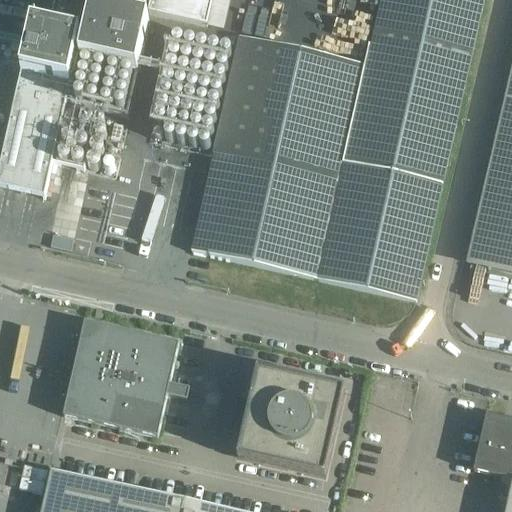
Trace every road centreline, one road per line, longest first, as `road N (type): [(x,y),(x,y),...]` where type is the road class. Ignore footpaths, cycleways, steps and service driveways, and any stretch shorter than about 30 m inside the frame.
road 1 (unclassified): [(423,354),(0,260)]
road 2 (unclassified): [(507,0),(423,354)]
